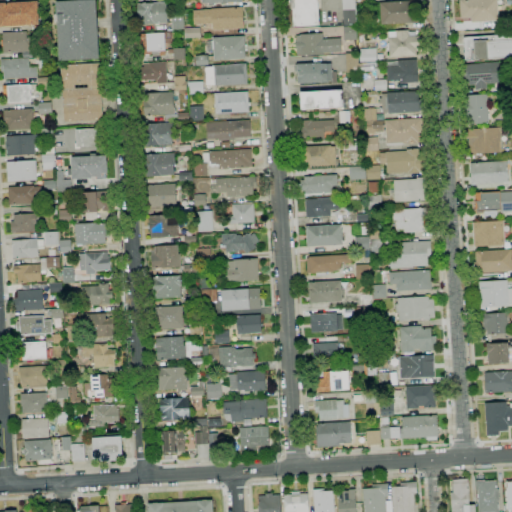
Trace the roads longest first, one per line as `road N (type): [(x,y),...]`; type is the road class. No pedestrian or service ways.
road 1 (tertiary): [(511,455),(0,485)]
road 2 (residential): [(117,0),(145,477)]
road 3 (residential): [(268,0),(296,468)]
road 4 (residential): [(437,0),(464,458)]
